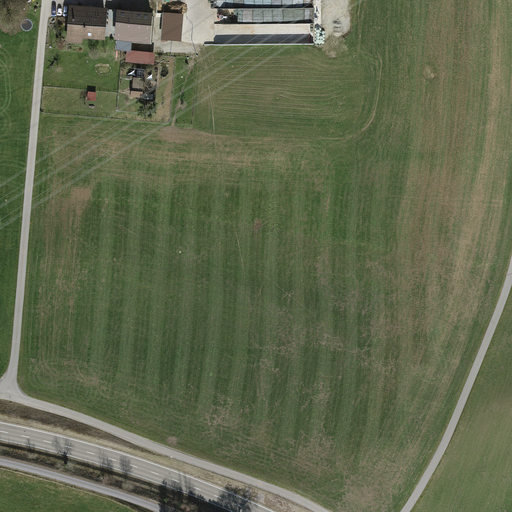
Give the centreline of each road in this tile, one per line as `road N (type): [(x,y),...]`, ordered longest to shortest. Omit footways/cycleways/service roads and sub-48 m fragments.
road 1 (secondary): [(252,511),(123,462),(0,431)]
road 2 (track): [(167,511),(0,461)]
